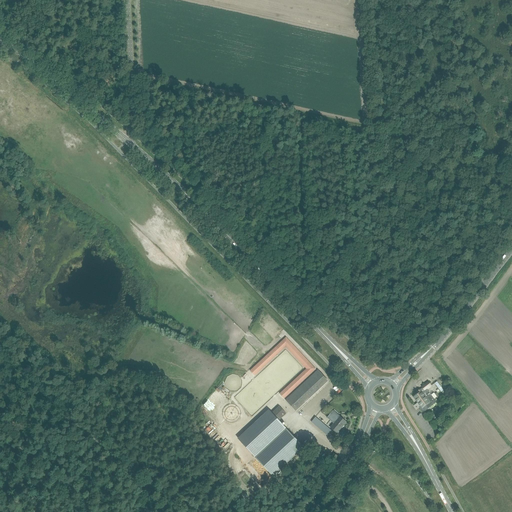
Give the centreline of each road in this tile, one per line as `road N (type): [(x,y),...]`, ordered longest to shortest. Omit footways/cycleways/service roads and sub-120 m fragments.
road 1 (primary): [(372,382),(125,141)]
road 2 (tertiary): [(394,383),(511,250)]
road 3 (primary): [(125,141),(0,35)]
road 4 (unclassified): [(132,133),(128,0)]
road 5 (primary): [(453,511),(393,405)]
road 6 (tertiary): [(311,511),(375,408)]
